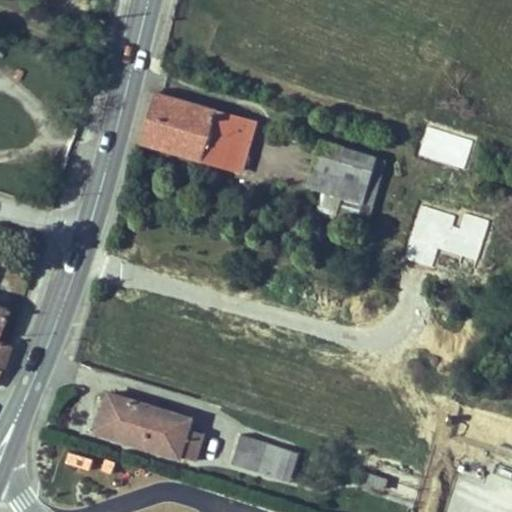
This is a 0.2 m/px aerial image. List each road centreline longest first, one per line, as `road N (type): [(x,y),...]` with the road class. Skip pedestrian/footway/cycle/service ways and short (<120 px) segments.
road 1 (primary): [(84,239),(148,0)]
road 2 (primary): [(26,396),(84,239)]
